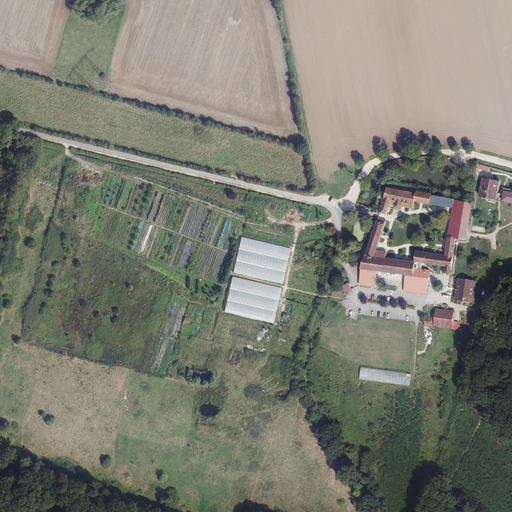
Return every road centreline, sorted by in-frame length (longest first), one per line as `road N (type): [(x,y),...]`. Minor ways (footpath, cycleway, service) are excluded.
road 1 (track): [(376,511),(306,380),(307,351),(340,249),(335,207),(384,157),(449,151),(511,164)]
road 2 (unclassified): [(0,125),(335,207)]
road 3 (track): [(324,202),(282,0)]
road 4 (track): [(421,300),(473,308),(484,296),(496,250),(492,236),(471,234)]
